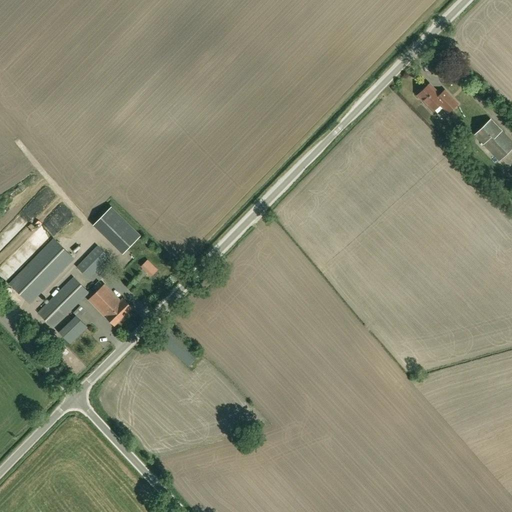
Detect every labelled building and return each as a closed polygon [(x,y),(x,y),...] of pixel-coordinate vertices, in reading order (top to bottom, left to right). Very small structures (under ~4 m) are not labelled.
[(430,84),(418,95),(433,111),(441,104),(449,113),(457,104),(445,91),(440,96),(430,84)] [(511,148),(511,140),(491,119),(474,135),(499,161),(511,148)] [(111,207),(94,225),(123,253),(140,236),(111,207)] [(74,259),(54,239),(10,284),(30,303),(74,259)] [(97,246),(77,267),(89,279),(110,258),(97,246)] [(19,262),(22,258),(18,254),(14,258),(8,252),(5,256),(11,262),(6,268),(16,277),(25,267),(19,262)] [(158,271),(153,266),(149,271),(153,275),(158,271)] [(88,293),(74,278),(38,313),(53,328),(88,293)] [(121,302),(105,285),(90,300),(115,325),(132,308),(124,299),(121,302)] [(88,327),(81,321),(76,316),(60,331),(59,332),(71,344),(88,327)] [(169,328),(158,340),(189,367),(199,355),(169,328)]
